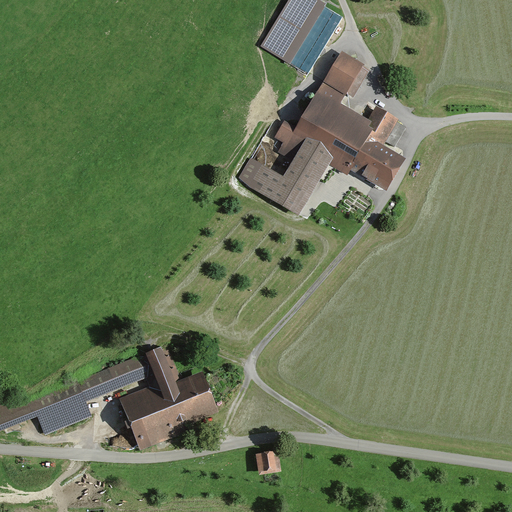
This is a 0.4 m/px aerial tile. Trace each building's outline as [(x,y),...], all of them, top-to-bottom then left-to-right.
[(289,0),(262,46),(308,74),(343,17),(325,6),(326,4),(319,0),(289,0)] [(365,64),(342,51),(297,129),(285,122),(276,138),(284,142),(279,152),(293,160),(284,176),(250,157),(236,180),(299,217),(329,165),(348,176),(351,171),(387,191),(406,158),(384,145),(399,119),(375,105),(368,118),(342,103),(347,94),(354,98),(370,71),(363,67),(365,64)] [(147,379),(150,388),(119,400),(140,452),(194,431),(192,426),(218,415),(202,373),(179,382),(165,349),(139,359),(147,379)] [(139,359),(138,358),(77,382),(85,404),(147,379),(139,359)] [(85,404),(77,382),(20,405),(13,399),(0,404),(0,432),(38,418),(45,436),(91,418),(85,404)] [(283,457),(263,459),(266,479),(286,477),(283,457)]
